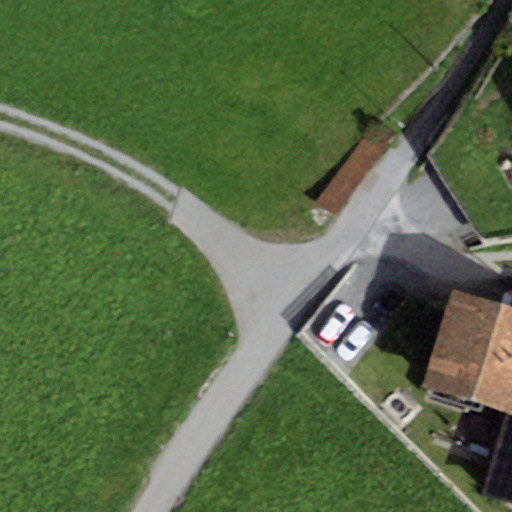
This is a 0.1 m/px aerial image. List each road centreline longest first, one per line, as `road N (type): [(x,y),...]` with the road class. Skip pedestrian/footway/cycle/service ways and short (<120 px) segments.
road 1 (residential): [(359,220),(276,322),(149,511)]
road 2 (residential): [(502,0),(359,220)]
road 3 (residential): [(511,265),(445,264),(359,220)]
